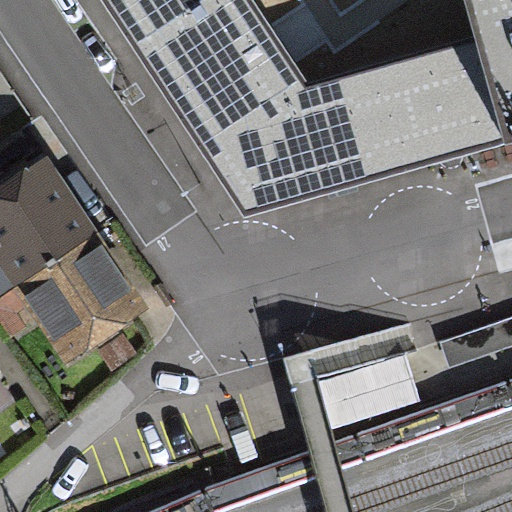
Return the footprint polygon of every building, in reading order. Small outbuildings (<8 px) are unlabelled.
[(511,0),(99,0),(244,219),(511,147),(511,0)] [(57,170),(0,208),(0,260),(16,285),(97,231),(57,170)] [(97,231),(16,285),(59,350),(141,296),(97,231)] [(511,317),(440,342),(449,367),(511,345),(511,317)] [(407,353),(319,379),(333,425),(421,400),(407,353)]
